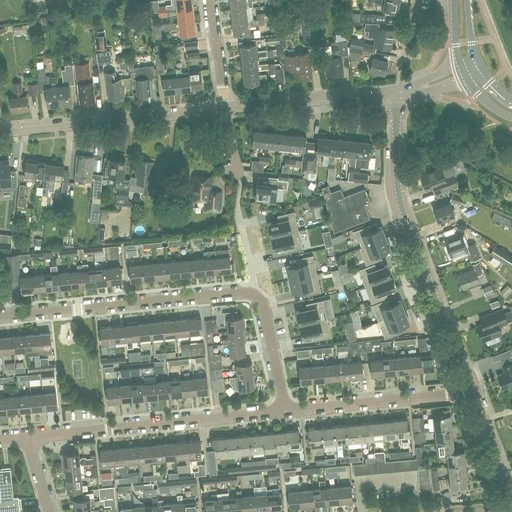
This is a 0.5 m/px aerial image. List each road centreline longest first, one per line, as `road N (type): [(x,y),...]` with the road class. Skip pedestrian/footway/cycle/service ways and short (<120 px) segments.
road 1 (residential): [(471,389),(400,200),(396,90)]
road 2 (residential): [(285,411),(25,437)]
road 3 (residential): [(252,294),(0,317)]
road 4 (residential): [(0,130),(224,109)]
road 5 (residential): [(471,389),(285,411)]
road 6 (residential): [(224,109),(396,90)]
road 7 (residential): [(285,411),(264,309),(252,294)]
